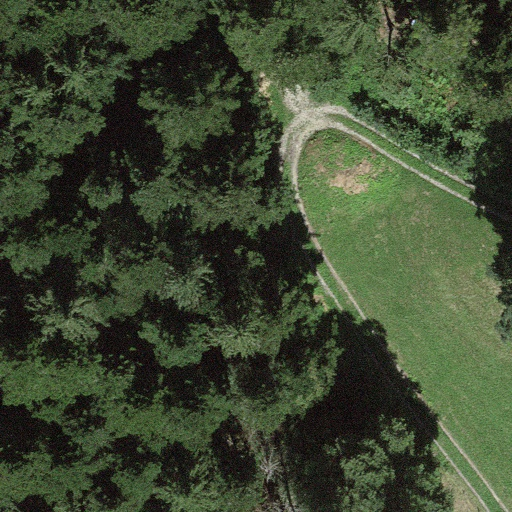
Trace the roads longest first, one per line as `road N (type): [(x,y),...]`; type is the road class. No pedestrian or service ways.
road 1 (track): [(0,6),(144,31),(302,96),(511,208)]
road 2 (track): [(502,511),(305,224),(292,182),(295,143),(324,108)]
road 3 (track): [(494,67),(439,45),(355,30),(321,36),(303,51),(289,91)]
